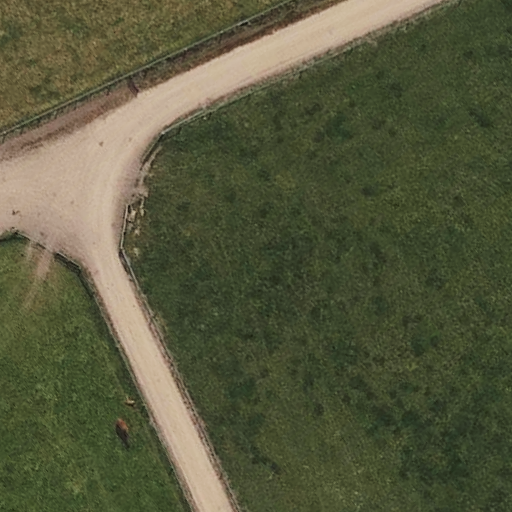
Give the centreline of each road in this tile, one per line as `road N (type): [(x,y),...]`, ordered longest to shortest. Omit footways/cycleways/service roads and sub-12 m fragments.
road 1 (track): [(0,199),(70,182),(153,110),(391,0)]
road 2 (track): [(70,182),(218,511)]
